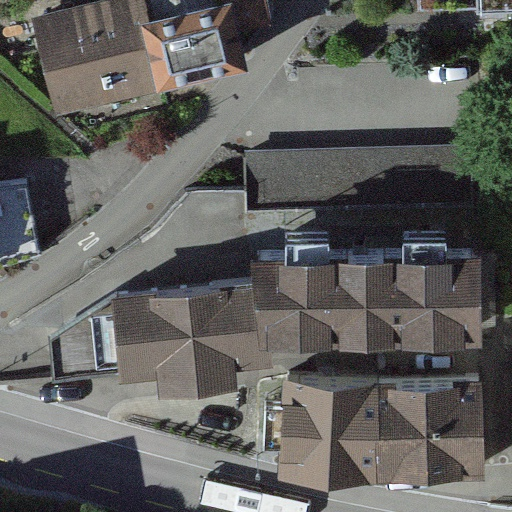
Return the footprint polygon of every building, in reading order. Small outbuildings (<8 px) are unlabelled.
[(115,0),(43,16),(62,98),(161,76),(144,0),(115,0)] [(144,0),(161,76),(244,58),(235,20),(267,13),(264,0),(144,0)] [(250,142),(251,210),(478,205),(476,137),(250,142)] [(284,275),(134,289),(138,379),(178,373),(178,394),(261,387),(256,368),(296,367),(294,340),(511,338),(510,245),(282,248),(284,275)] [(510,379),(300,376),(299,474),(508,478),(510,379)]
